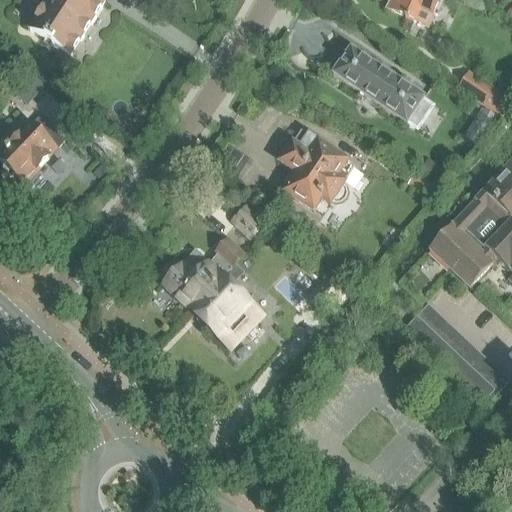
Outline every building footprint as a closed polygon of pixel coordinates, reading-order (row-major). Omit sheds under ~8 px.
[(50,0),(29,33),(71,60),(106,6),(96,0),(50,0)] [(394,0),(420,12),(426,0),(394,0)] [(417,132),(432,110),(423,104),(425,102),(423,100),(422,101),(353,55),(351,53),(350,55),(350,56),(335,78),(333,80),(336,82),(336,81),(405,127),(407,129),(409,126),(417,132)] [(13,114),(21,106),(27,112),(40,97),(35,92),(42,84),(31,73),(2,103),(13,114)] [(511,110),(511,105),(469,76),(458,92),(504,123),(511,110)] [(49,147),(57,138),(40,122),(0,163),(5,168),(4,174),(9,180),(15,178),(20,184),(33,170),(38,175),(57,155),(49,147)] [(283,187),(289,192),(287,195),(316,214),(324,203),(334,210),(337,211),(340,210),(341,210),(345,207),(348,203),(349,199),(348,195),(345,192),(343,191),(357,170),(303,134),(283,164),(294,171),(283,187)] [(511,165),(431,251),(471,289),(487,272),(500,285),(490,295),(511,316),(511,165)] [(438,189),(444,181),(430,172),(424,180),(438,189)] [(429,202),(438,190),(416,175),(407,188),(429,202)] [(263,228),(247,212),(235,225),(251,240),(263,228)] [(233,272),(245,259),(228,243),(217,256),(220,259),(208,271),(196,259),(166,290),(191,314),(233,271),(233,272)] [(238,290),(237,291),(234,288),(245,276),(243,274),(254,263),(247,256),(245,259),(233,272),(233,271),(191,314),(198,321),(197,322),(199,326),(201,328),(206,330),(207,329),(231,352),(260,321),(247,309),(252,304),(238,290)] [(340,299),(325,285),(309,302),(324,316),(340,299)]
